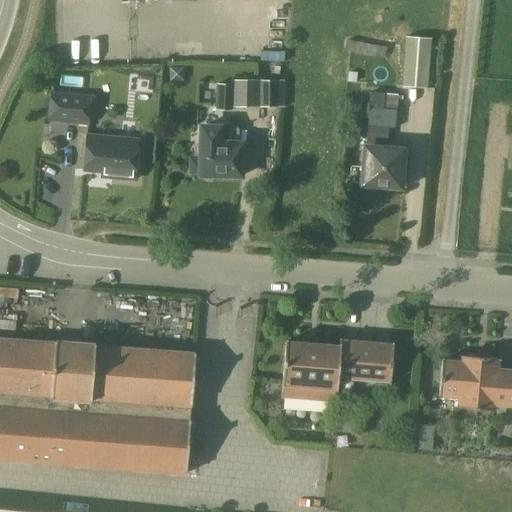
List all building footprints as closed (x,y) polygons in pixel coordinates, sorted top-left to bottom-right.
[(401,87),(426,88),(429,39),(404,38),(401,87)] [(385,58),(387,48),(347,40),(345,51),(354,52),(354,54),(375,58),(375,56),(385,58)] [(348,72),(347,81),(356,82),(357,73),(348,72)] [(260,108),(260,107),(278,107),(278,103),(278,81),(260,81),(260,80),(233,80),(233,85),(214,84),(214,105),(216,105),(216,110),(232,111),(232,108),(260,108)] [(50,93),(48,119),(88,123),(90,97),(50,93)] [(370,93),(363,184),(400,186),(402,162),(408,163),(409,151),(387,150),(388,128),(395,129),(396,110),(398,95),(385,94),(370,93)] [(191,158),(190,174),(200,174),(200,175),(202,175),(202,176),(202,177),(203,177),(203,178),(204,178),(205,179),(206,179),(207,180),(208,180),(209,180),(210,180),(211,180),(212,180),(213,179),(214,179),(215,178),(216,177),(216,176),(241,177),(242,144),(239,143),(239,128),(201,127),(201,158),(191,158)] [(138,140),(86,136),(83,170),(112,173),(112,178),(134,180),(138,140)] [(55,343),(0,339),(0,459),(186,474),(195,354),(95,346),(95,344),(55,341),(55,343)] [(389,383),(392,345),(339,340),(338,346),(285,342),(281,397),(334,401),(336,379),(389,383)] [(511,370),(497,369),(497,359),(462,356),(461,362),(441,360),(438,396),(458,398),(458,405),(496,409),(497,405),(511,406),(511,370)] [(338,421),(338,432),(350,433),(351,422),(338,421)]
